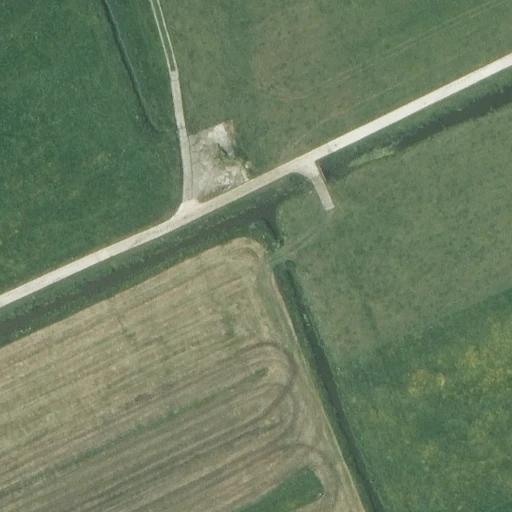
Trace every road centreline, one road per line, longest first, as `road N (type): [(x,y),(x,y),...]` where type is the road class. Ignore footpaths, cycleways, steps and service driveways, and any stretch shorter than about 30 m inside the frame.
road 1 (track): [(511,61),(299,161),(323,188),(401,383)]
road 2 (track): [(299,161),(185,217),(172,69),(151,0)]
road 3 (track): [(185,217),(0,301)]
